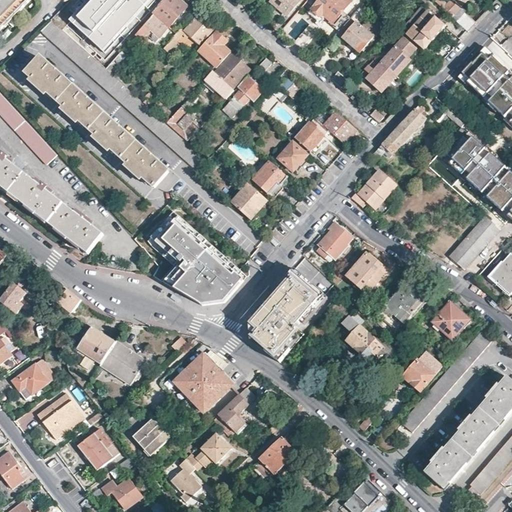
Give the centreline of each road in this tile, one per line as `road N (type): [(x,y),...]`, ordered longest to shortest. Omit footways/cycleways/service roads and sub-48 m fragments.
road 1 (residential): [(427,511),(330,417),(217,334)]
road 2 (residential): [(217,334),(112,296),(0,219)]
road 3 (residential): [(511,330),(456,280),(371,232),(331,197)]
road 4 (residential): [(221,0),(378,138)]
road 5 (residential): [(511,2),(378,138)]
road 6 (residential): [(331,197),(217,334)]
road 7 (residential): [(73,511),(0,413)]
